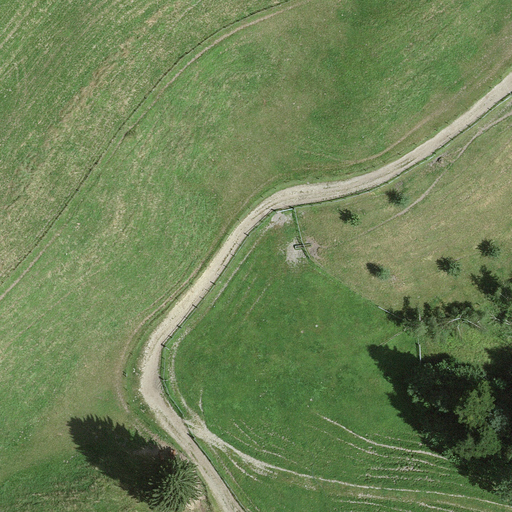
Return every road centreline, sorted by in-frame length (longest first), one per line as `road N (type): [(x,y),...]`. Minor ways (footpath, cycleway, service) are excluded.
road 1 (track): [(237,511),(156,404),(149,371),(159,337),(209,283),(248,223),(303,197),(368,185),(511,84)]
road 2 (track): [(511,511),(313,479),(174,428)]
